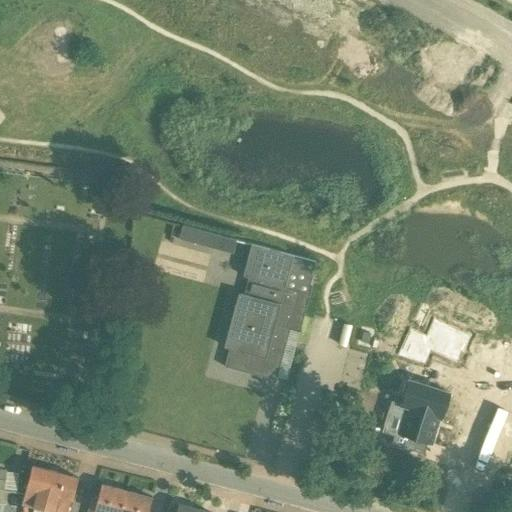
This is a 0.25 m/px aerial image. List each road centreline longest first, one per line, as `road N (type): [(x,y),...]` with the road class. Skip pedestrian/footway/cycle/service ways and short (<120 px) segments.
road 1 (unclassified): [(357,511),(0,418)]
road 2 (residential): [(451,511),(511,381)]
